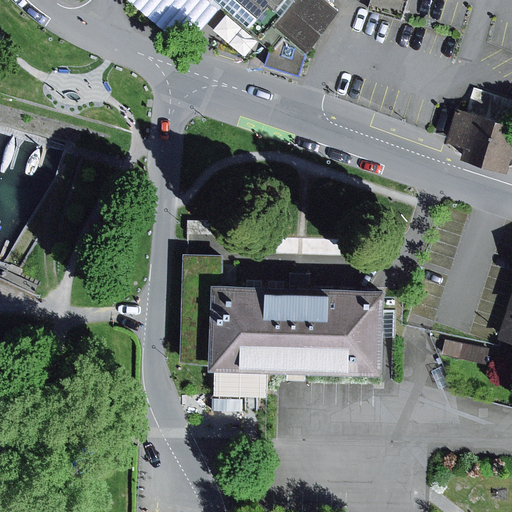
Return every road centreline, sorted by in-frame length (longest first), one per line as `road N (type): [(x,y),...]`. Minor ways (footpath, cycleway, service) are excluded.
road 1 (unclassified): [(183,71),(164,147),(155,375),(216,511)]
road 2 (tertiary): [(511,190),(183,71)]
road 3 (residential): [(183,71),(40,0)]
